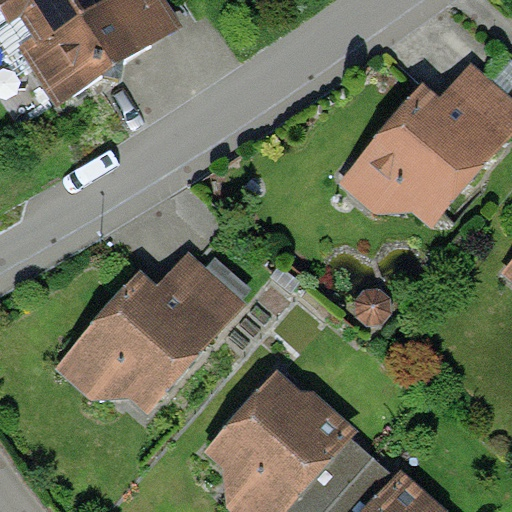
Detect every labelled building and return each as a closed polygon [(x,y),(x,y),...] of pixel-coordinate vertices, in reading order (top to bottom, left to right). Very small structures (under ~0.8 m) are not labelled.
[(0,0),(0,28),(55,118),(181,41),(159,5),(143,15),(133,0),(124,0),(108,10),(101,0),(0,0)] [(434,121),(412,103),(338,192),(379,225),(404,221),(430,242),(511,142),(511,114),(469,79),(434,121)] [(151,307),(128,289),(55,378),(95,411),(120,407),(146,428),(242,311),(185,264),(151,307)] [(511,265),(499,282),(511,292),(511,265)] [(300,408),(277,387),(214,456),(252,490),(258,484),(287,510),(326,467),(341,466),(357,481),(374,461),(313,407),(300,408)] [(431,511),(374,461),(357,481),(376,498),(377,511),(431,511)]
